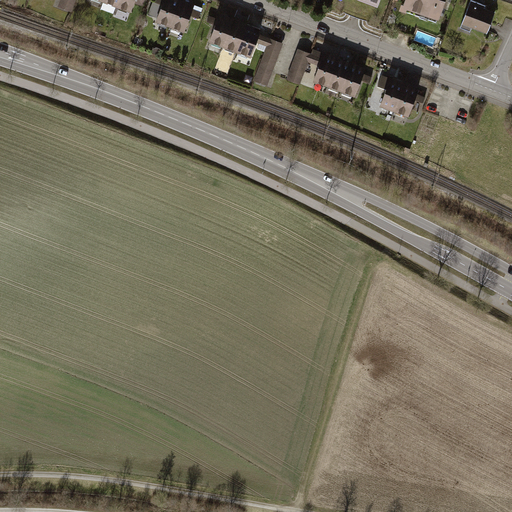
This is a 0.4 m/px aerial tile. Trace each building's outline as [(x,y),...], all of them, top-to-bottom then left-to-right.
[(60,0),(58,9),(70,13),(75,0),(86,0),(129,16),(135,0),(60,0)] [(195,5),(181,0),(154,0),(152,7),(159,9),(153,24),(184,35),(191,17),(199,20),(202,12),(194,9),(195,5)] [(407,0),(403,14),(422,20),(423,17),(441,23),(446,9),(449,11),(452,0),(407,0)] [(488,6),(472,0),(460,31),(471,36),(473,31),(488,37),(497,14),(487,10),(488,6)] [(261,30),(218,14),(216,19),(210,17),(207,24),(213,26),(207,43),(250,60),(256,43),(267,47),(253,82),(268,87),(285,43),(260,34),(261,30)] [(311,55),(297,50),(285,81),(299,87),(306,68),(311,55)] [(365,70),(313,50),(311,55),(306,68),(316,71),(311,83),(354,99),(361,81),(369,84),(372,77),(364,74),(365,70)] [(418,90),(382,76),(375,94),(382,97),(377,109),(406,120),(413,101),(422,105),(425,97),(417,94),(418,90)]
